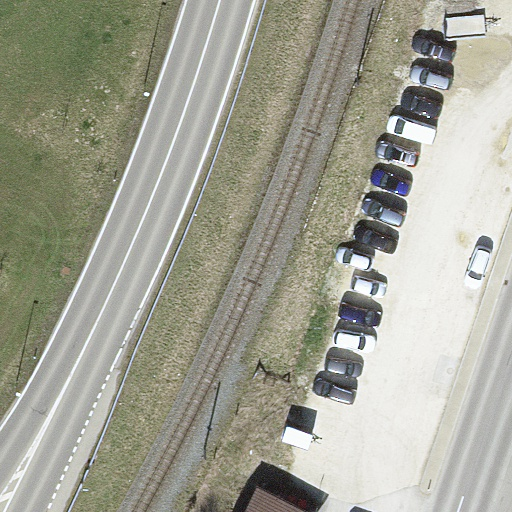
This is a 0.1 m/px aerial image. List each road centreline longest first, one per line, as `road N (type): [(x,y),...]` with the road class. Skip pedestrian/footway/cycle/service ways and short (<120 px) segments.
road 1 (primary): [(219,0),(153,191),(50,418)]
road 2 (secondary): [(511,353),(458,511)]
